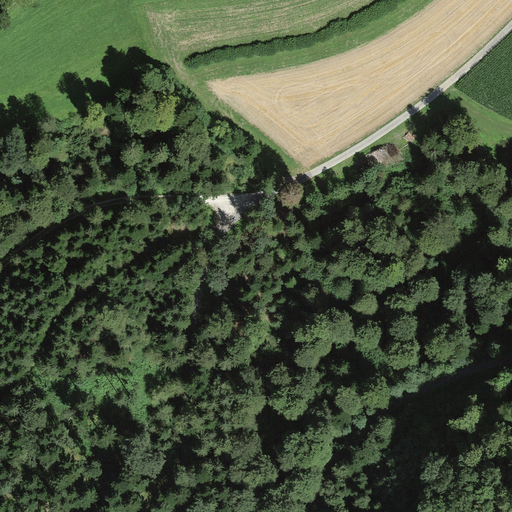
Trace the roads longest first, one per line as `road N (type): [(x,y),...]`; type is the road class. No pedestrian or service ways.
road 1 (track): [(511,21),(476,59),(390,123),(232,212),(208,251),(191,334),(182,406),(190,511)]
road 2 (track): [(306,511),(345,449),(388,408),(473,366),(511,357)]
road 3 (track): [(0,265),(93,205),(248,199)]
